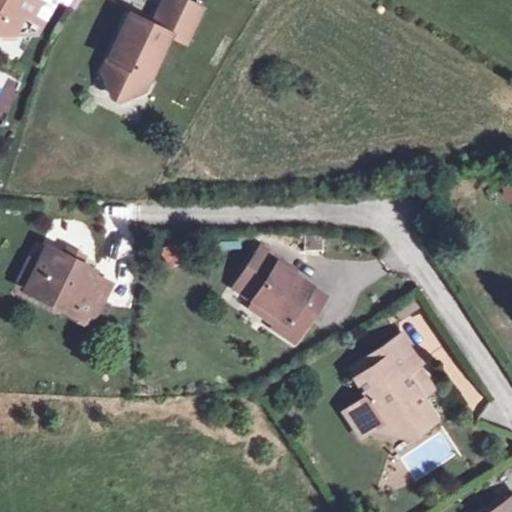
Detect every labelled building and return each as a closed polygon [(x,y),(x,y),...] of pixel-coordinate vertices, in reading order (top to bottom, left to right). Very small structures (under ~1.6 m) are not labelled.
[(0,0),(0,29),(13,9),(40,23),(52,3),(49,2),(50,0),(0,0)] [(201,9),(184,0),(165,0),(153,25),(130,13),(114,47),(120,49),(117,55),(108,59),(103,70),(110,94),(120,98),(142,90),(168,34),(186,42),(201,9)] [(13,9),(0,29),(0,32),(35,33),(40,23),(13,9)] [(120,49),(114,47),(108,59),(117,55),(120,49)] [(505,200),(511,199),(511,181),(503,183),(505,200)] [(261,247),(258,251),(277,263),(276,264),(288,273),(291,267),(261,247)] [(37,266),(27,287),(65,307),(63,313),(87,325),(106,287),(89,278),(93,271),(79,264),(83,257),(69,249),(65,257),(47,248),(37,266)] [(258,251),(235,286),(253,299),(280,316),(275,324),(273,327),(293,340),(321,300),(307,290),(309,287),(288,273),(276,264),(277,263),(258,251)] [(17,282),(27,287),(37,266),(28,261),(17,282)] [(323,296),(309,287),(307,290),(321,300),(323,296)] [(415,297),(393,312),(399,320),(420,305),(415,297)] [(253,299),(249,306),(275,324),(280,316),(253,299)] [(368,368),(354,377),(366,396),(354,404),(370,428),(395,433),(409,424),(413,431),(434,417),(420,397),(416,390),(428,381),(417,364),(421,362),(402,334),(372,354),(377,362),(368,368)] [(372,354),(363,360),(368,368),(377,362),(372,354)] [(319,360),(305,366),(308,375),(322,369),(319,360)] [(472,409),(485,402),(470,376),(457,384),(472,409)] [(428,381),(416,390),(420,397),(433,388),(428,381)] [(354,404),(342,412),(359,435),(370,428),(354,404)] [(511,511),(511,498),(490,511),(511,511)]
